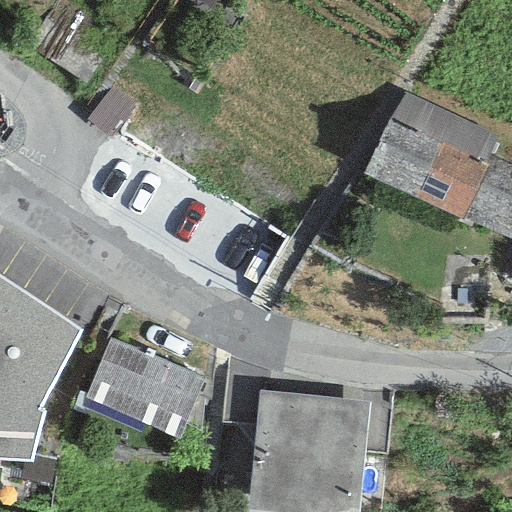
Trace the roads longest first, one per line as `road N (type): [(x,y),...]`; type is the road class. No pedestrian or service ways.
road 1 (residential): [(511,367),(299,362),(123,278),(14,210)]
road 2 (residential): [(0,74),(47,116),(56,137),(52,157),(14,210)]
